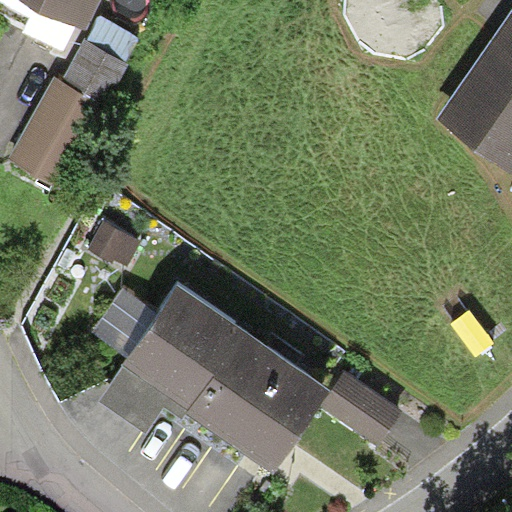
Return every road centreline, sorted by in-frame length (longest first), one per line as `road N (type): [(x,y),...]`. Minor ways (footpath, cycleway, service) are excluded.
road 1 (residential): [(3,424),(114,511)]
road 2 (residential): [(412,511),(511,443)]
